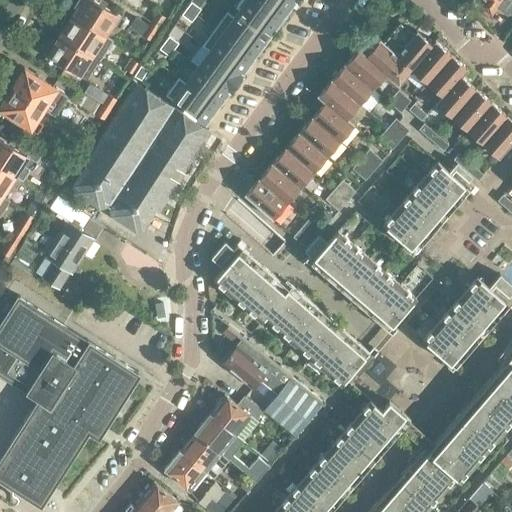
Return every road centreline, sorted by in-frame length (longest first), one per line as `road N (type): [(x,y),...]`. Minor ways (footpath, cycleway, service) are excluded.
road 1 (residential): [(94,511),(143,448),(184,374),(192,344),(187,243),(201,187),(343,0)]
road 2 (residential): [(348,511),(511,322)]
road 3 (residential): [(511,76),(417,0)]
